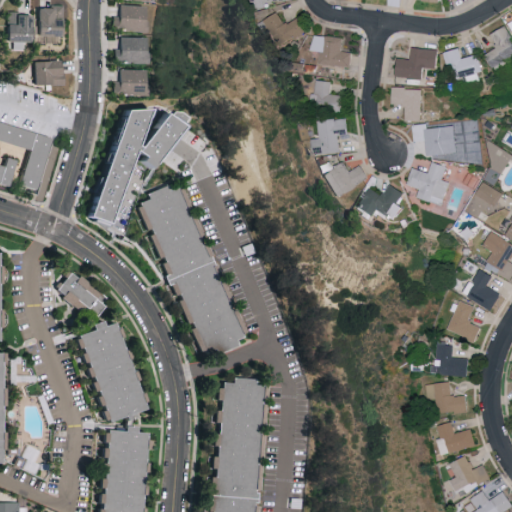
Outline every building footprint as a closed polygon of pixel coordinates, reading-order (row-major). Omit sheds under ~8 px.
[(148,5),(120,4),(119,15),(113,15),(112,28),(147,29),(148,5)] [(63,36),(64,6),(40,5),(39,35),(63,36)] [(279,49),(309,31),(300,16),(287,24),(279,11),(262,21),(279,49)] [(34,13),(9,12),(8,49),(23,49),(23,41),(33,42),(34,13)] [(489,52),(497,70),(510,64),(508,58),(511,56),(511,34),(508,25),(493,32),(499,47),(489,52)] [(343,50),(345,37),(315,33),(312,50),(322,51),(320,62),(351,67),(353,51),(343,50)] [(149,36),(120,36),(120,48),(115,48),(115,62),(148,62),(149,36)] [(437,68),(440,49),(414,45),(412,58),(400,57),(397,74),(425,78),(427,66),(437,68)] [(445,51),(449,68),(442,70),(445,81),(469,76),(470,82),(484,79),(478,54),(464,58),(462,47),(445,51)] [(34,84),(63,84),(64,60),(35,60),(34,84)] [(148,68),(120,68),(120,80),(114,80),(114,94),(147,95),(148,68)] [(312,106),(344,109),(346,95),(331,93),(333,80),(316,78),(312,106)] [(423,119),(425,88),(394,86),(393,102),(408,103),(408,118),(423,119)] [(131,105),(95,216),(115,223),(139,152),(149,155),(147,162),(167,168),(183,119),(167,114),(161,130),(150,127),(155,112),(131,105)] [(317,155),(342,150),(339,134),(350,132),(347,116),(319,120),(321,137),(314,138),(317,155)] [(414,124),(416,141),(427,139),(429,155),(456,152),(453,125),(429,128),(428,122),(414,124)] [(363,164),(350,171),(345,161),(324,172),(336,196),(370,178),(363,164)] [(414,167),(408,184),(421,187),(418,197),(444,205),(451,182),(443,179),(448,165),(433,161),(430,172),(414,167)] [(247,335),(177,180),(148,193),(151,199),(138,204),(152,234),(162,258),(180,298),(194,329),(193,329),(207,359),(241,343),(239,339),(247,335)] [(506,192),(484,180),(468,211),(477,216),(482,207),(480,206),(483,201),(497,208),(506,192)] [(405,192),(391,183),(383,194),(371,186),(358,205),(372,215),(377,208),(393,220),(403,206),(397,202),(405,192)] [(485,245),(495,251),(487,266),(502,274),(511,256),(511,241),(492,231),(485,245)] [(488,285),(494,275),(480,267),(466,293),(494,309),(502,293),(488,285)] [(83,309),(87,304),(97,311),(108,296),(71,270),(57,290),(83,309)] [(478,340),(483,326),(471,321),(476,306),(460,300),(449,329),(478,340)] [(149,410),(119,321),(108,325),(106,320),(96,323),(96,330),(77,336),(81,347),(85,347),(85,358),(86,361),(90,362),(90,372),(91,377),(95,377),(95,384),(97,392),(101,392),(100,405),(106,406),(105,414),(108,420),(116,421),(124,418),(125,418),(149,410)] [(469,375),(470,358),(454,357),(455,344),(441,343),(439,373),(469,375)] [(221,379),(219,399),(223,399),(222,410),(218,410),(217,422),(219,422),(212,511),(257,511),(266,384),(258,384),(258,382),(221,379)] [(428,384),(430,399),(438,398),(440,413),(470,410),(468,394),(454,395),(452,381),(428,384)] [(477,445),(473,428),(456,432),(454,421),(438,425),(445,453),(477,445)] [(144,511),(150,432),(140,432),(140,426),(128,425),(128,431),(108,429),(106,457),(103,509),(100,509),(100,511),(144,511)] [(458,490),(466,487),(468,490),(492,478),(486,464),(475,468),(469,455),(450,464),(455,476),(452,478),(458,490)] [(474,511),(505,511),(511,508),(511,499),(506,489),(508,487),(502,476),(481,488),(484,493),(469,501),(474,511)]
